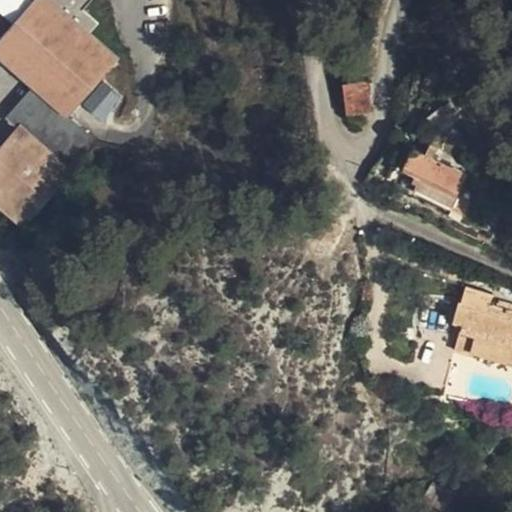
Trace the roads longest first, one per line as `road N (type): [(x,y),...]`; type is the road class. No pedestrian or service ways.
road 1 (unclassified): [(310,0),(320,113),(338,143),(357,147),(377,138),(413,0)]
road 2 (tertiary): [(137,511),(0,308)]
